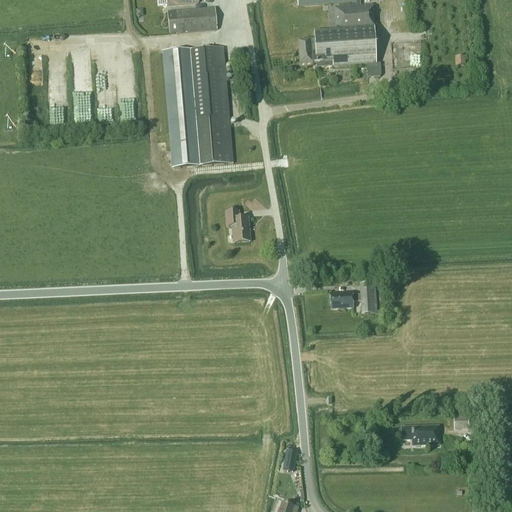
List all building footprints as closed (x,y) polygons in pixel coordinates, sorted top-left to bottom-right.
[(360,6),(359,0),(297,0),(298,7),(357,3),(357,7),(329,9),(331,37),(313,38),(314,42),(311,43),(311,42),(297,43),(299,66),(312,66),(312,65),(315,65),(316,69),(332,68),(366,66),(366,79),(380,78),(380,76),(378,55),(375,55),(372,6),(360,6)] [(216,31),(214,8),(175,12),(168,13),(169,36),(177,35),(216,31)] [(162,53),(172,169),(233,164),(223,48),(162,53)] [(455,66),(465,66),(465,57),(455,57),(455,66)] [(239,219),(238,212),(225,213),(226,228),(232,227),(233,245),(249,243),(247,219),(239,219)] [(373,315),(371,284),(359,285),(360,295),(352,296),(352,294),(329,295),(330,311),(353,310),(352,303),(360,303),(361,315),(373,315)] [(467,418),(453,418),(453,431),(467,431),(467,418)] [(412,447),(438,446),(438,428),(401,429),(402,441),(412,441),(412,447)] [(291,467),(297,468),(299,455),(293,454),(289,454),(287,462),(287,467),(289,467),(291,467)]
